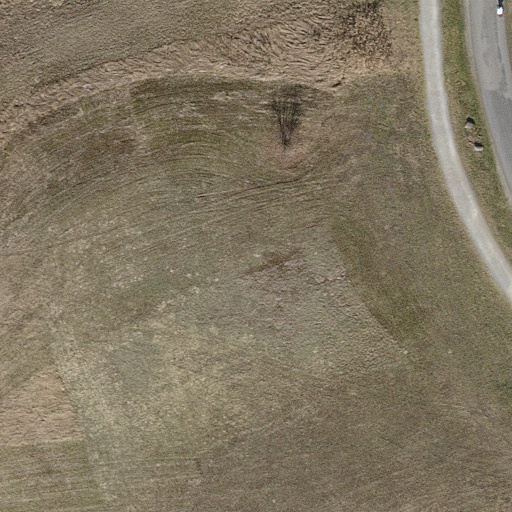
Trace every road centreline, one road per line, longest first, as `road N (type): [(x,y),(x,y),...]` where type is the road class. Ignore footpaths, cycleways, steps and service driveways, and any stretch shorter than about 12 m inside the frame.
road 1 (track): [(426,0),(429,73),(451,168),(511,292)]
road 2 (unclassified): [(511,154),(482,0)]
